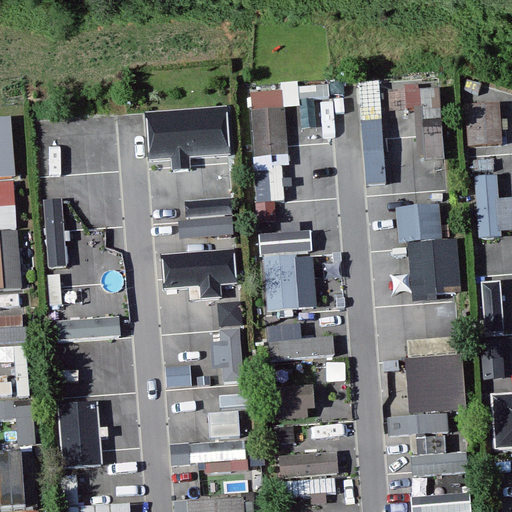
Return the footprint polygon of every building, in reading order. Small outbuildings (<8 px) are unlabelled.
[(364,82),(365,185),(391,184),(390,81),(364,82)] [(296,199),(286,107),(304,105),(302,85),(249,91),(263,218),(278,216),(276,201),(296,199)] [(450,156),(449,86),(393,87),(393,110),(421,109),(422,157),(450,156)] [(508,145),(507,103),(471,103),(472,145),(508,145)] [(178,162),(236,160),(234,108),(149,111),(151,159),(178,158),(178,162)] [(0,178),(21,177),(17,116),(0,116),(0,178)] [(481,234),(511,234),(511,197),(503,197),(504,176),(482,176),(481,234)] [(0,228),(22,228),(21,183),(0,183),(0,228)] [(238,236),(239,199),(186,199),(186,236),(238,236)] [(49,201),(52,266),(69,265),(66,201),(49,201)] [(401,207),(404,242),(449,237),(445,203),(401,207)] [(263,254),(317,253),(316,227),(262,229),(263,254)] [(0,290),(25,290),(24,232),(0,233),(0,290)] [(415,293),(466,292),(465,240),(415,241),(415,293)] [(171,288),(207,287),(207,297),(226,297),(225,281),(241,281),(241,250),(171,251),(171,288)] [(268,256),(269,309),(321,308),(320,255),(268,256)] [(272,330),(275,360),(340,353),(336,322),(272,330)] [(220,381),(249,380),(247,329),(218,330),(220,381)] [(392,417),(393,436),(458,434),(457,414),(474,414),(472,354),(413,356),(415,416),(392,417)] [(320,415),(320,387),(293,388),(293,416),(320,415)] [(206,391),(174,392),(175,421),(206,421),(206,391)] [(511,391),(498,391),(498,447),(511,446),(511,391)] [(66,403),(67,465),(105,464),(104,402),(66,403)] [(248,411),(213,412),(214,438),(249,436),(248,411)] [(173,464),(253,465),(253,442),(173,442),(173,464)] [(0,491),(0,510),(6,510),(6,511),(42,511),(40,451),(1,453),(2,492),(0,491)] [(473,452),(416,452),(416,473),(473,473),(473,452)] [(284,454),(284,476),(352,474),(351,453),(284,454)] [(419,511),(478,511),(478,493),(419,494),(419,511)] [(251,511),(250,496),(179,501),(180,511),(251,511)]
